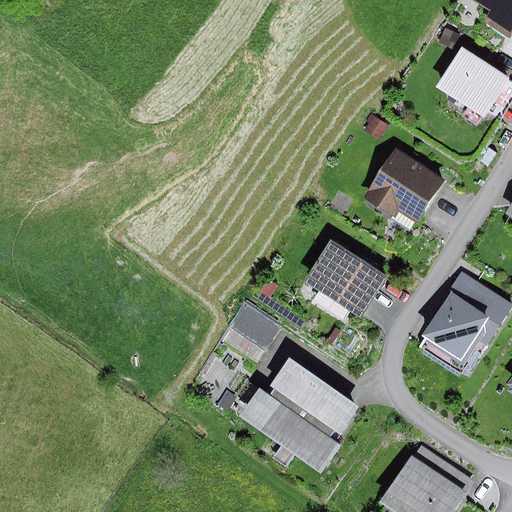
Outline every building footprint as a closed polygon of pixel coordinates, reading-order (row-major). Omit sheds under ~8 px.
[(511,0),(476,0),(476,1),(491,10),(484,22),(511,39),(511,0)] [(511,82),(511,74),(467,47),(442,87),(491,117),(511,82)] [(369,134),(382,140),(390,124),(377,118),(369,134)] [(451,182),(396,150),(366,200),(396,218),(394,221),(412,232),(420,219),(426,223),(451,182)] [(393,279),(334,244),(310,284),(369,319),(393,279)] [(453,290),(457,293),(498,318),(484,341),(492,346),(511,314),(511,301),(464,273),(453,290)] [(262,292),(271,298),(280,285),(271,279),(262,292)] [(498,318),(457,293),(431,336),(472,361),(484,341),(498,318)] [(221,340),(258,364),(282,328),(245,304),(221,340)] [(329,342),(335,346),(344,331),(338,327),(329,342)] [(369,407),(296,356),(275,387),(281,391),(277,396),(266,388),(246,416),(329,474),(349,446),(341,440),(344,435),(349,436),(369,407)] [(458,511),(477,482),(423,448),(388,503),(390,504),(384,511),(458,511)]
